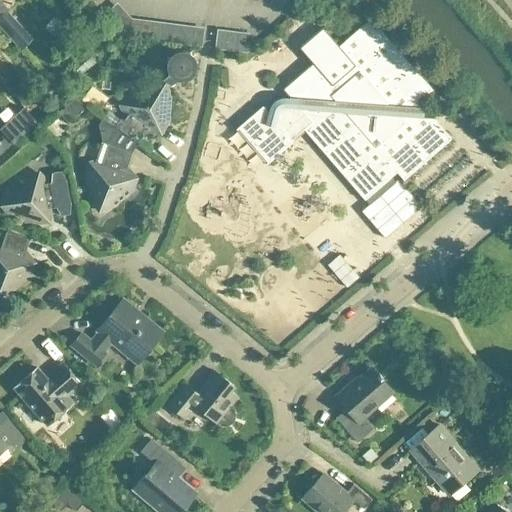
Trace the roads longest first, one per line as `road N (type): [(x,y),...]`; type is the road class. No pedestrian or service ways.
road 1 (residential): [(284,389),(511,189)]
road 2 (residential): [(137,271),(192,128),(208,26)]
road 3 (residential): [(137,271),(284,389)]
road 4 (residential): [(0,358),(103,270),(137,271)]
road 5 (residential): [(227,511),(282,437),(284,389)]
